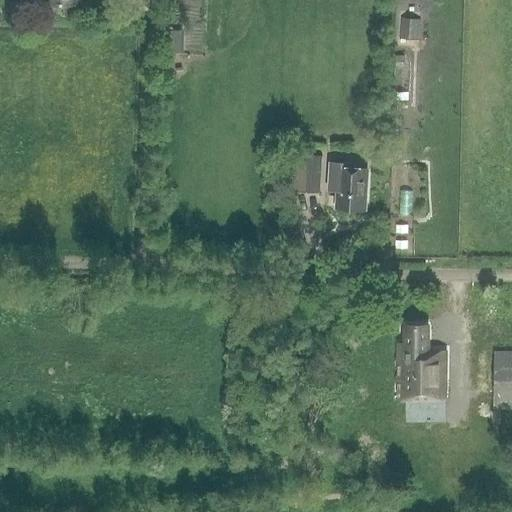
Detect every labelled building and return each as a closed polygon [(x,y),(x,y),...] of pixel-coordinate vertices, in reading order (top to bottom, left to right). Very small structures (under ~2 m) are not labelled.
[(401,18),(400,39),(419,40),(420,20),(401,18)] [(170,49),(187,49),(187,27),(170,27),(170,49)] [(318,192),(321,157),(289,154),(286,190),(318,192)] [(332,163),(330,183),(330,192),(338,192),(337,208),(365,210),(367,170),(352,169),(353,165),(332,163)] [(443,399),(444,350),(427,350),(428,327),(404,327),(404,345),(398,345),(398,399),(443,399)] [(511,349),(498,350),(498,406),(511,405),(511,390),(505,379),(511,379),(511,349)]
